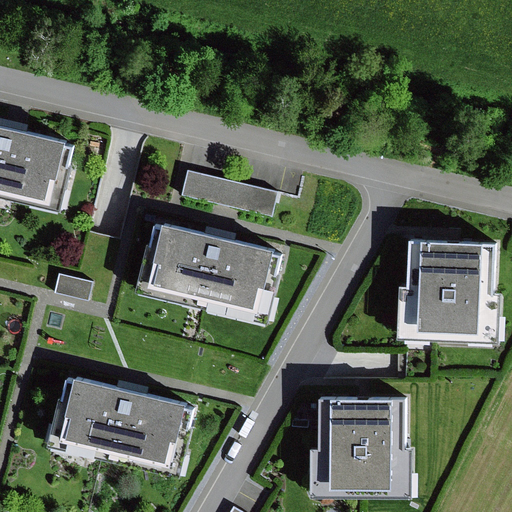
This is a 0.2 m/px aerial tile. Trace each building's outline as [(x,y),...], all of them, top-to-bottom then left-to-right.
[(0,189),(65,204),(80,140),(72,138),(73,134),(0,117),(0,189)] [(281,189),(190,168),(183,194),(274,215),(281,189)] [(169,222),(159,219),(143,287),(272,317),(288,249),(280,247),(281,243),(170,217),(169,222)] [(501,238),(415,235),(413,279),(405,279),(403,336),(506,339),(507,288),(500,288),(501,238)] [(96,279),(60,271),(55,292),(91,300),(96,279)] [(81,376),(73,374),(57,440),(185,470),(201,403),(191,401),(193,396),(82,371),(81,376)] [(413,393),(327,391),(325,442),(316,442),(315,491),(417,494),(419,444),(411,444),(413,393)]
